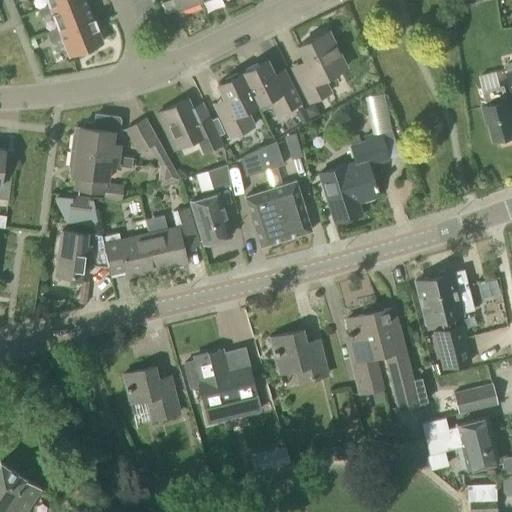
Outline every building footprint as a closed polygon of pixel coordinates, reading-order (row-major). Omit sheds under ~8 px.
[(46,0),(49,6),(37,10),(39,15),(76,0),(46,0)] [(93,19),(85,0),(76,0),(39,15),(41,19),(52,14),(58,28),(46,33),(48,37),(91,20),(93,19)] [(199,3),(197,0),(171,0),(176,11),(199,3)] [(440,0),(441,11),(463,8),(462,0),(440,0)] [(102,43),(93,19),(91,20),(48,37),(50,43),(62,39),(68,56),(102,43)] [(308,105),(332,94),(324,77),(344,68),(327,32),(298,46),(310,71),(294,79),(308,105)] [(242,74),(255,102),(265,97),(275,117),(302,104),(289,79),(277,84),(266,62),(242,74)] [(245,106),(255,102),(242,74),(218,86),(229,108),(217,114),(229,140),(255,127),(245,106)] [(508,100),(505,85),(483,91),(487,106),(482,107),(487,124),(490,123),(494,140),(511,135),(511,107),(510,99),(508,100)] [(198,124),(186,100),(158,113),(174,149),(196,139),(203,154),(222,145),(209,119),(198,124)] [(303,109),(295,113),(300,125),(309,121),(303,109)] [(117,157),(117,156),(119,145),(111,144),(112,134),(119,135),(121,120),(119,116),(94,114),(93,124),(84,123),(84,128),(79,127),(78,136),(72,135),(70,150),(117,157)] [(154,142),(169,169),(174,170),(145,117),(134,123),(147,147),(154,142)] [(218,136),(224,134),(217,118),(211,121),(218,136)] [(160,169),(169,169),(154,142),(147,147),(134,123),(124,129),(138,153),(148,148),(160,169)] [(389,159),(380,130),(362,136),(364,140),(360,142),(358,135),(348,138),(350,145),(349,145),(355,162),(346,165),(319,173),(334,223),(362,214),(357,201),(379,195),(370,165),(389,159)] [(298,161),(307,159),(301,132),(292,134),(298,161)] [(257,149),(264,171),(283,165),(275,140),(257,149)] [(11,166),(2,165),(4,150),(0,149),(0,198),(7,199),(11,166)] [(245,177),(264,171),(257,149),(240,158),(245,177)] [(132,158),(117,156),(117,157),(70,150),(68,166),(74,167),(73,175),(76,175),(74,189),(103,193),(103,200),(121,202),(123,185),(106,183),(106,179),(108,165),(116,166),(116,167),(131,168),(132,158)] [(213,190),(230,185),(226,165),(207,171),(213,190)] [(269,189),(285,239),(310,231),(295,181),(269,189)] [(259,247),(285,239),(269,189),(244,197),(259,247)] [(217,243),(226,240),(227,237),(230,236),(225,219),(226,219),(218,193),(190,202),(203,244),(214,240),(217,243)] [(87,219),(90,198),(69,195),(67,216),(87,219)] [(188,207),(171,212),(175,227),(147,234),(155,270),(185,262),(181,248),(198,243),(188,207)] [(106,261),(101,237),(100,235),(61,231),(56,274),(85,277),(87,259),(106,261)] [(147,234),(120,241),(118,233),(101,237),(106,261),(110,278),(127,274),(127,277),(155,270),(147,234)] [(215,266),(217,278),(237,274),(235,262),(215,266)] [(449,273),(445,270),(437,272),(436,276),(415,281),(425,323),(461,314),(460,313),(473,310),(468,286),(467,287),(463,270),(450,273),(449,273)] [(372,355),(375,355),(382,353),(397,411),(419,406),(418,404),(427,402),(421,378),(413,380),(399,324),(396,325),(392,308),(363,315),(372,355)] [(383,390),(375,355),(372,355),(363,315),(346,319),(351,342),(345,343),(358,396),(383,390)] [(441,369),(471,362),(461,324),(432,331),(441,369)] [(306,351),(301,330),(270,338),(278,373),(293,369),(297,384),(329,376),(321,347),(306,351)] [(258,407),(256,397),(257,397),(250,365),(226,371),(221,350),(193,357),(205,407),(219,403),(222,416),(258,407)] [(434,377),(439,376),(437,364),(431,366),(434,377)] [(158,387),(153,367),(123,374),(130,402),(144,398),(150,422),(181,414),(172,383),(158,387)] [(458,413),(497,404),(492,384),(453,394),(458,413)] [(497,462),(485,416),(455,424),(455,427),(447,429),(444,418),(420,424),(427,454),(460,446),(466,469),(497,462)] [(392,462),(393,448),(389,448),(390,444),(385,444),(385,441),(372,440),(370,459),(372,459),(392,462)] [(254,473),(290,463),(285,446),(250,456),(254,473)] [(322,461),(347,460),(346,447),(321,448),(322,461)] [(24,511),(40,489),(0,463),(0,511),(24,511)] [(151,494),(165,489),(158,471),(145,475),(151,494)] [(208,474),(190,478),(193,490),(210,486),(208,474)]
